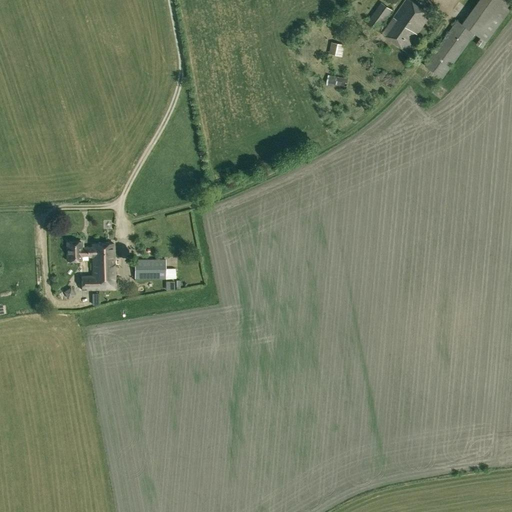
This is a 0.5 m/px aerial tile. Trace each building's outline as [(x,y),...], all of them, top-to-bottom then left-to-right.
[(408,0),(406,0),(381,34),(405,52),(415,37),(430,16),(408,0)] [(511,0),(480,0),(463,25),(457,21),(426,66),(443,78),(474,34),(480,38),(476,44),(483,50),(511,8),(511,0)] [(391,12),(380,4),(365,24),(377,32),(391,12)] [(344,45),(331,43),(328,55),(342,58),(344,45)] [(328,76),(326,86),(346,89),(347,79),(328,76)] [(81,291),(104,290),(115,290),(114,244),(93,245),(93,248),(81,248),(81,242),(67,242),(67,261),(83,261),(83,257),(93,257),(93,277),(81,277),(81,291)] [(135,279),(166,279),(175,279),(175,269),(166,269),(166,261),(135,261),(135,279)]
